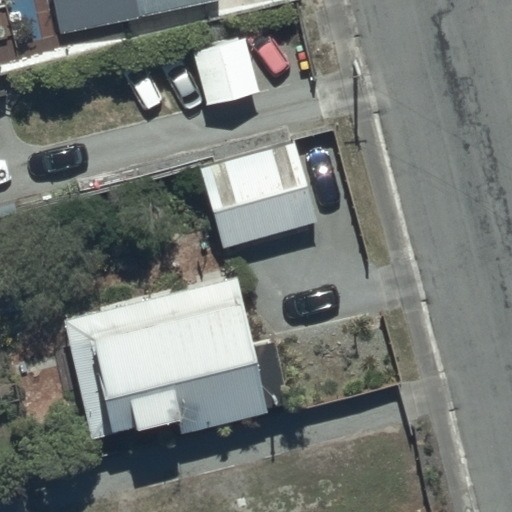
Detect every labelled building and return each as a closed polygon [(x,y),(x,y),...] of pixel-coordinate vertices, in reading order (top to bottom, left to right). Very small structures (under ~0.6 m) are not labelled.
[(44,0),(52,33),(194,0),(44,0)] [(206,23),(215,64),(299,43),(289,2),(206,23)] [(190,163),(214,247),(312,220),(289,136),(190,163)] [(53,317),(82,433),(164,416),(168,434),(258,414),(228,275),(53,317)] [(259,511),(247,457),(120,481),(125,511),(259,511)] [(0,491),(0,511),(21,511),(17,488),(0,491)]
